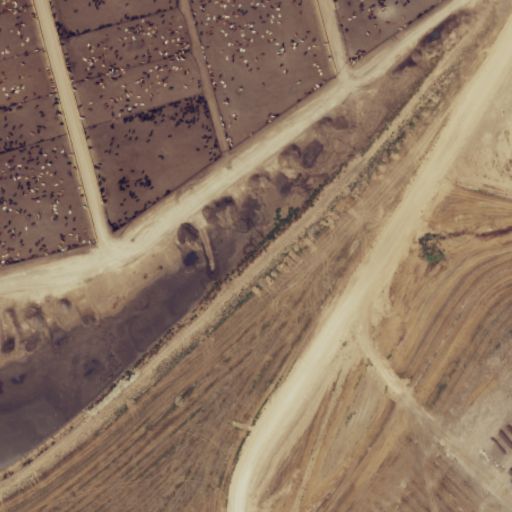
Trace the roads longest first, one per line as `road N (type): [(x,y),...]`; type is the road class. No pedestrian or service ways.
road 1 (residential): [(453,0),(112,250),(0,278)]
road 2 (residential): [(136,231),(98,99),(82,87),(54,0)]
